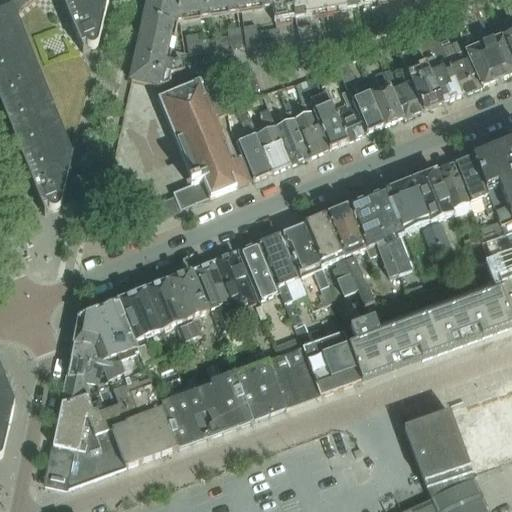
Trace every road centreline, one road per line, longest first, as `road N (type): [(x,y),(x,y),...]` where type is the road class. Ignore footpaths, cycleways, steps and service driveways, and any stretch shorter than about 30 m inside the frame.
road 1 (residential): [(23,309),(511,107)]
road 2 (residential): [(511,349),(63,511)]
road 3 (residential): [(23,309),(48,357),(18,511)]
